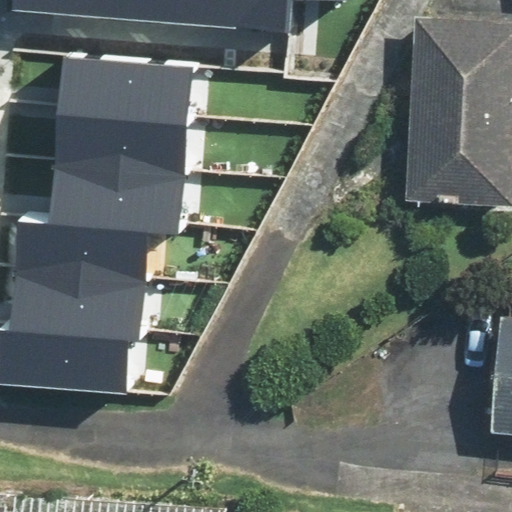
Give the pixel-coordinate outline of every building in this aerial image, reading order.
[(17,0),(17,5),(288,27),(289,0),(326,0),(352,2),(352,0),(17,0)] [(511,209),(511,19),(413,16),(406,205),(511,209)] [(11,230),(0,353),(0,378),(134,390),(148,232),(181,235),(196,69),(63,57),(47,233),(11,230)] [(511,314),(500,314),(489,433),(511,431),(511,314)] [(232,511),(234,496),(0,480),(0,511),(232,511)]
